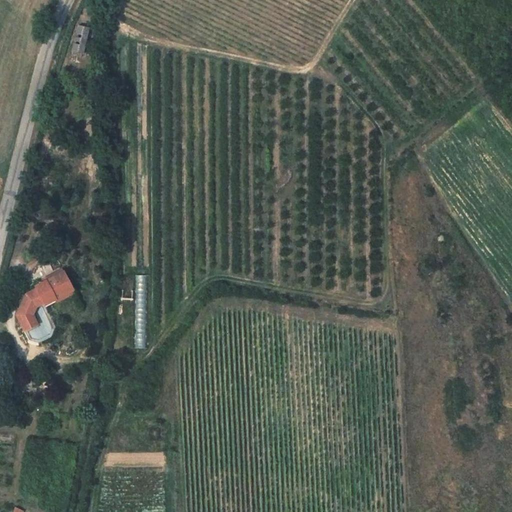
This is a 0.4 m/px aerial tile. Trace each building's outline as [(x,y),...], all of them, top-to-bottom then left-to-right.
[(89,19),(78,16),(72,40),(83,43),(89,19)] [(54,289),(71,280),(61,260),(51,266),(52,268),(55,275),(54,275),(53,274),(47,277),(44,272),(34,277),(36,280),(25,285),(16,305),(24,320),(36,314),(31,305),(35,296),(43,292),(44,294),(45,296),(55,291),(54,289)] [(52,268),(44,272),(47,277),(53,274),(54,275),(55,275),(52,268)] [(136,318),(146,319),(147,274),(137,274),(136,318)] [(55,291),(73,282),(71,280),(54,289),(55,291)] [(139,348),(146,347),(144,329),(137,329),(139,348)] [(469,384),(464,379),(460,383),(464,389),(469,384)] [(23,500),(16,497),(13,503),(21,506),(23,500)]
